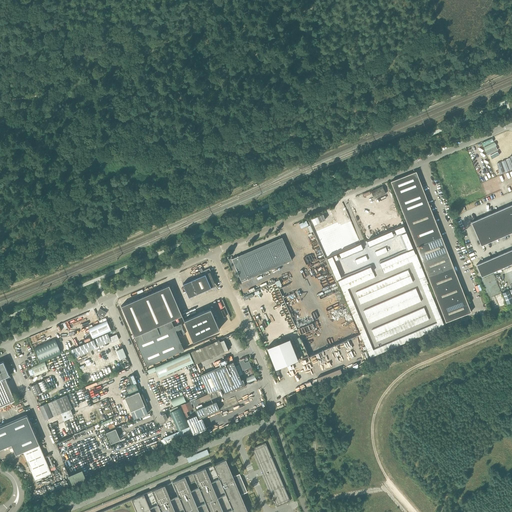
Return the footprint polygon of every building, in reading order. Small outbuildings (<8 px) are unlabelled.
[(446,323),(471,313),(416,171),(391,181),(434,291),(446,323)] [(375,199),(386,194),(382,186),(371,191),(375,199)] [(511,231),(511,204),(471,222),(481,245),(511,231)] [(400,234),(401,238),(408,235),(404,225),(400,227),(403,233),(400,234)] [(394,229),(397,235),(400,234),(403,233),(400,227),(394,229)] [(242,281),(292,260),(282,237),(232,259),(242,281)] [(412,244),(405,247),(406,250),(410,248),(413,255),(416,254),(412,244)] [(406,250),(404,251),(407,258),(413,255),(410,248),(406,250)] [(511,249),(477,265),(482,276),(511,263),(511,249)] [(413,255),(407,258),(409,263),(412,262),(411,259),(417,256),(416,254),(413,255)] [(417,256),(411,259),(412,262),(413,265),(420,262),(417,256)] [(332,267),(338,264),(336,261),(335,258),(329,260),(332,267)] [(205,274),(183,284),(189,297),(211,287),(205,274)] [(408,277),(402,279),(405,285),(410,283),(408,277)] [(171,320),(174,319),(182,315),(169,285),(121,306),(134,336),(171,320)] [(347,286),(341,289),(344,295),(349,292),(348,289),(347,286)] [(413,289),(408,292),(410,298),(416,296),(413,289)] [(507,304),(511,301),(511,298),(508,291),(502,293),(507,304)] [(366,294),(360,297),(363,303),(369,301),(366,294)] [(416,296),(410,298),(413,305),(419,302),(416,296)] [(372,307),(366,309),(369,316),(374,313),(372,307)] [(220,329),(211,308),(184,320),(192,338),(195,339),(220,329)] [(421,309),(416,311),(419,319),(424,316),(421,309)] [(374,313),(369,316),(372,322),(377,320),(374,313)] [(93,338),(111,330),(107,320),(89,328),(93,338)] [(134,336),(147,366),(184,350),(176,330),(183,327),(181,323),(174,326),(171,320),(134,336)] [(380,326),(374,329),(377,336),(383,334),(380,326)] [(110,337),(108,334),(71,350),(74,357),(111,341),(111,342),(118,339),(117,334),(110,337)] [(35,348),(41,361),(61,352),(55,339),(35,348)] [(375,352),(369,355),(370,357),(379,354),(376,349),(374,350),(375,352)] [(159,377),(194,362),(189,352),(147,370),(149,374),(156,370),(159,377)] [(244,360),(239,361),(243,370),(251,367),(249,361),(245,362),(244,360)] [(10,378),(9,375),(3,361),(0,362),(0,406),(15,400),(6,379),(10,378)] [(243,385),(241,380),(233,361),(215,369),(225,393),(243,385)] [(35,376),(48,370),(45,362),(31,367),(32,369),(34,374),(35,376)] [(28,377),(31,376),(34,374),(32,369),(26,371),(28,377)] [(208,393),(222,387),(214,370),(201,376),(208,393)] [(131,384),(137,382),(133,374),(128,377),(131,384)] [(42,392),(49,389),(44,380),(38,383),(42,392)] [(30,386),(34,395),(41,392),(37,383),(30,386)] [(138,391),(135,383),(126,387),(129,394),(138,391)] [(140,394),(140,393),(139,391),(125,397),(131,411),(145,405),(147,404),(143,393),(140,394)] [(186,402),(183,394),(171,400),(174,407),(186,402)] [(45,419),(72,408),(67,395),(40,406),(45,419)] [(186,417),(189,416),(187,412),(193,409),(190,401),(181,405),(186,417)] [(198,414),(199,419),(220,410),(216,401),(196,410),(198,414)] [(131,412),(134,419),(148,413),(145,406),(131,412)] [(178,431),(188,426),(180,408),(170,412),(178,431)] [(23,451),(35,480),(52,473),(27,415),(0,426),(0,448),(12,444),(16,454),(23,451)] [(190,426),(193,434),(193,435),(203,431),(196,415),(187,419),(190,426)] [(166,445),(193,434),(190,426),(163,438),(166,445)] [(110,444),(120,440),(116,428),(105,433),(110,444)] [(252,448),(277,506),(290,501),(265,443),(252,448)] [(248,511),(241,495),(247,492),(244,483),(240,473),(233,476),(226,459),(172,482),(178,495),(170,499),(164,485),(132,499),(137,511),(225,511),(226,511),(248,511)]
